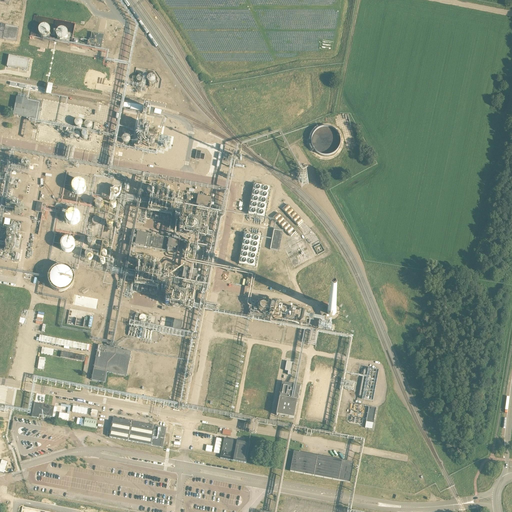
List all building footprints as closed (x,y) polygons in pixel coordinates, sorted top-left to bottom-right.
[(0,39),(17,43),(20,28),(1,25),(0,31),(0,39)] [(39,36),(48,39),(51,30),(42,27),(39,36)] [(56,38),(64,43),(69,35),(61,30),(56,38)] [(103,35),(94,34),(93,38),(97,39),(95,48),(101,50),(103,35)] [(9,57),(7,68),(28,70),(29,60),(9,57)] [(16,97),(15,104),(34,108),(35,101),(16,97)] [(151,108),(124,103),(123,109),(149,114),(150,111),(151,108)] [(145,124),(138,124),(137,141),(138,143),(142,143),(136,146),(136,149),(139,147),(141,147),(141,151),(145,151),(144,148),(147,147),(149,147),(149,151),(151,151),(156,149),(156,142),(149,141),(149,137),(157,138),(158,132),(152,131),(149,125),(147,125),(148,119),(146,120),(145,124)] [(73,125),(73,126),(74,128),(75,129),(77,130),(79,130),(80,129),(82,128),(82,127),(83,125),(83,123),(82,122),(80,121),(79,120),(77,120),(76,121),(74,122),(73,123),(73,125)] [(83,127),(84,128),(85,130),(86,131),(87,132),(89,132),(91,131),(92,130),(93,128),(93,127),(93,125),(92,124),(91,123),(89,122),(88,122),(86,122),(85,124),(84,125),(83,127)] [(334,127),(329,125),(324,125),(319,127),(315,131),(313,135),(312,141),(314,146),(317,150),(321,153),(327,154),(332,153),(336,150),(340,146),(341,141),(341,136),(338,131),(334,127)] [(195,159),(204,161),(205,155),(200,154),(201,152),(196,151),(195,159)] [(71,188),(71,191),(72,193),(74,195),(77,196),(79,196),(82,195),(84,193),(85,191),(86,188),(85,186),(84,184),(82,182),(80,181),(77,181),(75,182),(72,183),(71,186),(71,188)] [(248,215),(264,218),(270,188),(254,185),(248,215)] [(210,211),(212,201),(199,198),(196,207),(210,211)] [(289,204),(284,208),(301,227),(305,222),(289,204)] [(65,218),(66,221),(67,223),(69,225),(71,226),(74,226),(77,225),(79,223),(80,221),(80,219),(80,216),(79,214),(77,212),(74,211),(72,211),(69,212),(67,214),(66,216),(65,218)] [(296,231),(279,212),(275,217),(292,235),(296,231)] [(270,250),(279,252),(282,232),(274,230),(270,250)] [(175,240),(137,233),(135,246),(173,253),(175,240)] [(239,265),(255,268),(260,238),(244,235),(239,265)] [(60,246),(61,249),(62,251),(64,253),(66,254),(69,254),(71,253),(73,251),(75,249),(75,247),(75,244),(74,242),(72,240),(69,239),(67,239),(64,240),(62,241),(61,244),(60,246)] [(88,243),(88,245),(89,246),(90,247),(91,247),(93,247),(94,247),(95,246),(96,245),(96,243),(96,242),(95,241),(94,240),(93,239),(91,239),(90,239),(89,240),(88,242),(88,243)] [(84,257),(84,258),(85,260),(86,261),(88,261),(89,261),(91,261),(92,260),(92,258),(93,257),(92,255),(92,254),(91,253),(89,253),(88,253),(86,253),(85,254),(84,255),(84,257)] [(56,291),(59,292),(63,293),(67,292),(70,290),(72,287),(74,284),(75,281),(75,277),(74,274),(72,271),(70,268),(67,266),(64,265),(60,265),(57,266),(53,268),(51,271),(49,274),(48,277),(48,280),(49,284),(51,287),(53,290),(56,291)] [(317,334),(333,338),(330,320),(328,318),(337,316),(335,306),(329,307),(326,319),(322,318),(320,320),(319,315),(291,309),(289,310),(283,309),(283,306),(277,305),(275,307),(276,307),(274,309),(270,308),(270,305),(269,308),(261,309),(262,316),(268,318),(267,320),(271,321),(272,326),(274,324),(275,327),(313,335),(315,344),(317,334)] [(70,311),(69,311),(67,325),(91,329),(94,315),(93,315),(91,329),(83,327),(85,318),(84,320),(69,317),(70,311)] [(182,333),(183,323),(175,322),(173,331),(182,333)] [(40,336),(39,342),(64,346),(64,349),(70,350),(70,347),(77,348),(77,349),(86,350),(87,346),(89,347),(90,344),(40,336)] [(131,352),(108,348),(98,346),(91,381),(105,383),(107,372),(126,376),(131,352)] [(43,347),(42,353),(53,355),(54,349),(43,347)] [(57,350),(56,356),(84,361),(86,355),(57,350)] [(288,372),(288,375),(292,376),(294,363),(287,362),(285,372),(288,372)] [(370,368),(363,400),(372,402),(379,371),(370,368)] [(276,415),(294,418),(300,386),(282,383),(276,415)] [(32,417),(39,419),(40,415),(53,418),(54,407),(34,403),(32,417)] [(376,408),(369,407),(366,422),(373,424),(376,408)] [(97,421),(85,418),(83,426),(95,428),(97,421)] [(109,438),(163,448),(166,428),(113,418),(110,432),(108,432),(107,437),(109,437),(109,438)] [(220,459),(246,464),(249,444),(224,439),(220,459)] [(290,472),(350,483),(353,463),(294,452),(290,472)]
